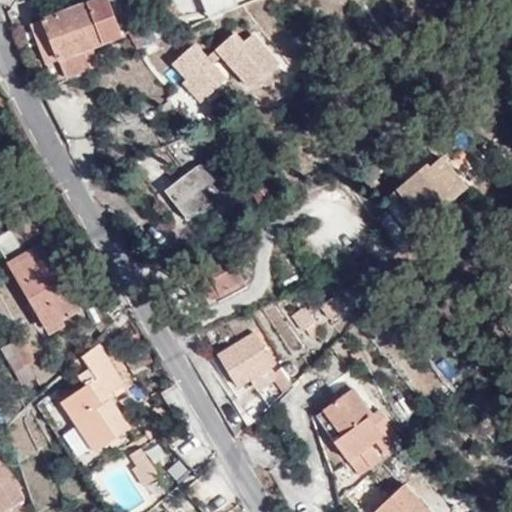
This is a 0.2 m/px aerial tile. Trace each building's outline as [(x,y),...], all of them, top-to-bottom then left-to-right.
[(107,0),(92,0),(42,20),(58,60),(64,77),(100,63),(95,47),(122,36),(107,0)] [(202,0),(209,17),(241,4),(239,0),(202,0)] [(58,60),(42,20),(30,24),(45,65),(58,60)] [(137,51),(172,37),(142,26),(130,34),(137,51)] [(215,50),(252,88),(279,63),(253,35),(244,43),(234,32),(215,50)] [(194,45),(175,63),(188,79),(184,82),(202,101),(226,79),(194,45)] [(0,108),(10,105),(4,96),(0,97),(0,108)] [(409,216),(421,233),(470,193),(444,163),(431,173),(429,169),(400,193),(416,212),(409,216)] [(201,164),(196,167),(204,179),(217,169),(207,164),(201,164)] [(204,179),(196,167),(170,187),(192,217),(219,197),(222,202),(236,192),(219,168),(217,169),(204,179)] [(400,193),(394,198),(409,216),(416,212),(400,193)] [(413,239),(421,233),(409,216),(394,198),(388,201),(389,210),(413,239)] [(0,245),(47,326),(79,308),(42,244),(24,254),(10,231),(0,236),(0,245)] [(228,249),(206,261),(222,293),(245,281),(228,249)] [(335,297),(323,307),(330,316),(343,306),(335,297)] [(306,308),(294,315),(302,329),(306,328),(311,336),(320,330),(306,308)] [(250,376),(274,362),(257,332),(220,355),(238,385),(250,376)] [(26,337),(15,343),(27,368),(33,365),(39,362),(26,337)] [(27,368),(15,343),(6,348),(18,372),(27,368)] [(100,343),(72,363),(85,385),(62,402),(96,452),(131,427),(109,394),(124,384),(100,343)] [(280,374),(274,362),(250,376),(257,387),(280,374)] [(39,378),(33,365),(27,368),(18,372),(25,385),(39,378)] [(353,389),(323,411),(343,435),(336,441),(349,458),(383,435),(375,424),(385,418),(379,409),(372,415),(353,389)] [(343,435),(323,411),(317,416),(336,441),(343,435)] [(138,466),(148,459),(142,448),(131,455),(138,466)] [(0,511),(28,511),(0,456),(0,511)] [(160,477),(148,459),(138,466),(133,470),(145,487),(160,477)] [(375,511),(429,511),(406,485),(375,511)]
